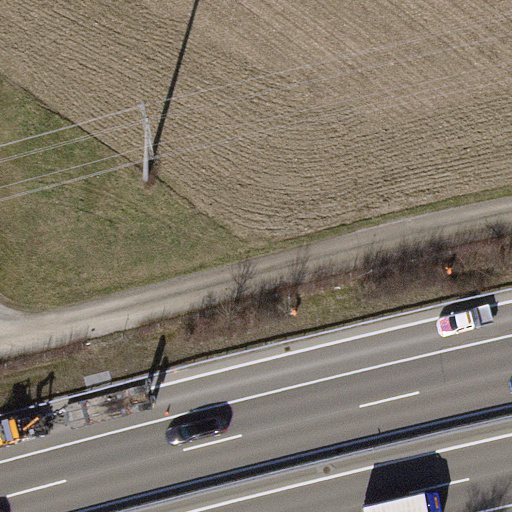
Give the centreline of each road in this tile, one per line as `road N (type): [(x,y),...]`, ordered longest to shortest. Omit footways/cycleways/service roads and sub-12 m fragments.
road 1 (track): [(0,346),(511,216)]
road 2 (motorway): [(511,372),(0,501)]
road 3 (motorway): [(341,511),(511,471)]
